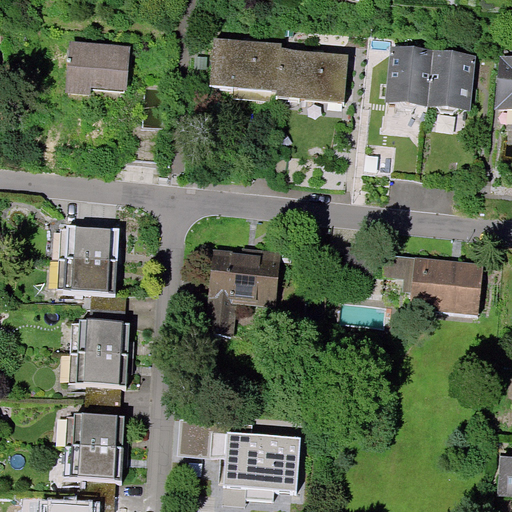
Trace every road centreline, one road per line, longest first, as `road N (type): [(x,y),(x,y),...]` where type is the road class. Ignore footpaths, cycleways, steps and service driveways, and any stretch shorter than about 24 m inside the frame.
road 1 (residential): [(511,231),(173,197)]
road 2 (residential): [(173,197),(158,511)]
road 3 (residential): [(173,197),(0,179)]
